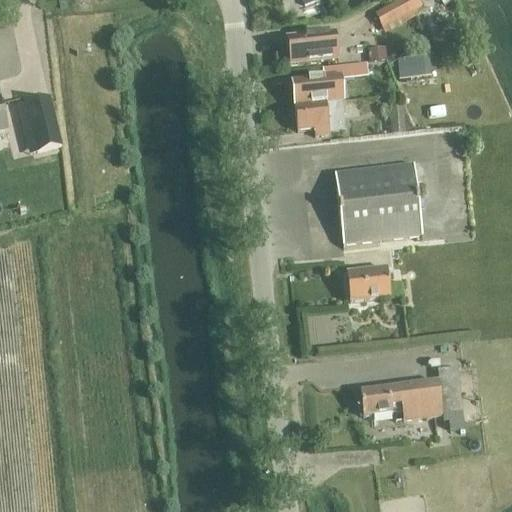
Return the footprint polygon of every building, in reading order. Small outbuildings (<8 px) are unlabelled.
[(375,17),(382,30),(411,13),(405,1),(375,17)] [(286,41),(288,67),(336,63),(333,37),(286,41)] [(369,79),(367,68),(340,71),(341,81),(369,79)] [(292,110),(339,104),(340,104),(339,92),(335,92),(334,80),(289,85),(292,110)] [(48,102),(25,109),(38,155),(60,148),(48,102)] [(339,104),(292,110),(294,134),(311,132),(312,139),(327,138),(326,134),(342,133),(339,104)] [(388,111),(390,136),(403,135),(400,110),(388,111)] [(332,177),(340,248),(420,238),(411,168),(332,177)] [(344,276),(347,305),(388,300),(384,272),(344,276)] [(401,425),(440,421),(436,385),(358,395),(361,420),(390,416),(389,408),(399,407),(401,425)]
